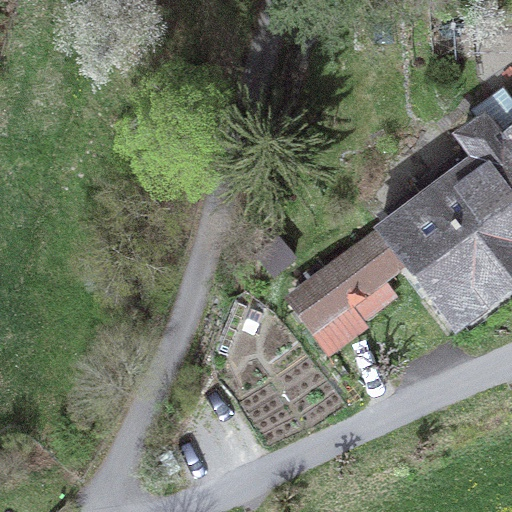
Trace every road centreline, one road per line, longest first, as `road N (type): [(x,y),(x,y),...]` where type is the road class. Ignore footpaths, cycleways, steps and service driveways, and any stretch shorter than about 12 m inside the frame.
road 1 (unclassified): [(282,0),(171,365),(106,511)]
road 2 (unclassified): [(511,355),(192,511)]
